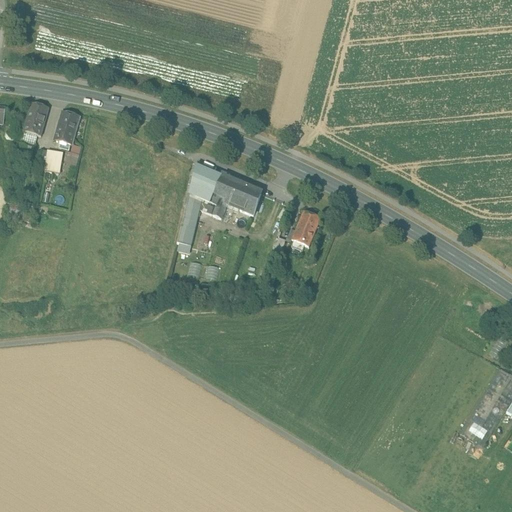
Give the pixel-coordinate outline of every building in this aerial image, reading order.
[(49,110),(31,105),(23,133),(41,138),(49,110)] [(80,118),(62,113),(54,142),(72,147),(80,118)] [(19,125),(13,123),(11,135),(16,136),(17,136),(19,125)] [(16,136),(11,135),(5,134),(4,140),(15,143),(16,136)] [(35,146),(19,141),(17,148),(16,152),(32,157),(35,146)] [(71,159),(78,160),(81,149),(74,147),(72,154),(71,159)] [(39,170),(44,171),(46,164),(48,152),(42,151),(39,170)] [(48,152),(46,164),(60,166),(61,160),(57,159),(57,154),(48,152)] [(76,167),(78,160),(71,159),(72,154),(69,153),(66,164),(76,167)] [(223,180),(196,169),(178,245),(184,246),(190,248),(196,225),(201,201),(209,205),(213,196),(216,197),(223,180)] [(261,195),(223,179),(223,180),(216,197),(213,196),(209,205),(216,208),(213,217),(219,219),(221,220),(227,206),(253,217),(261,195)] [(9,204),(5,216),(30,223),(33,211),(9,204)] [(321,220),(304,213),(292,242),(294,243),(292,249),(302,253),(304,247),(309,249),(321,220)] [(285,242),(279,240),(274,253),(281,255),(285,242)] [(200,277),(203,265),(192,263),(189,275),(200,277)] [(208,279),(219,281),(221,268),(209,267),(208,279)] [(511,401),(511,378),(499,370),(460,435),(483,449),(511,401)] [(511,503),(511,467),(491,502),(507,511),(511,503)]
